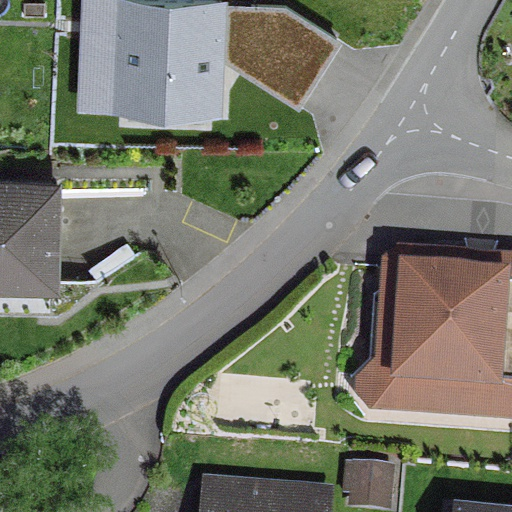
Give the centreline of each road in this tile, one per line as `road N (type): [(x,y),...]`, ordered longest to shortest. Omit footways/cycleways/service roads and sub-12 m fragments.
road 1 (residential): [(386,117),(281,255),(203,321),(98,385),(0,423)]
road 2 (residential): [(466,0),(386,117)]
road 3 (residential): [(386,117),(450,154),(511,167)]
